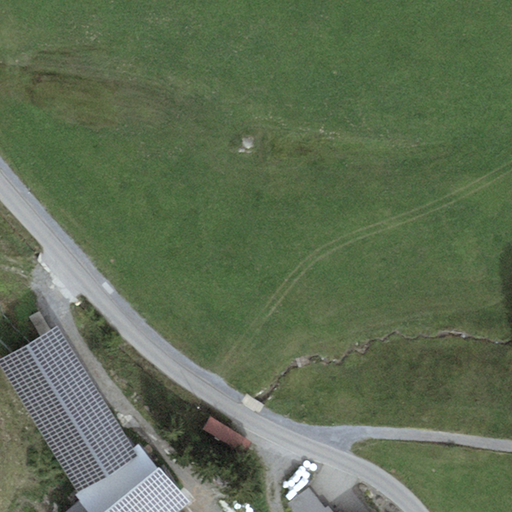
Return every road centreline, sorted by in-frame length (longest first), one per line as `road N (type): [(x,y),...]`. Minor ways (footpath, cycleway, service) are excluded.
road 1 (unclassified): [(411,511),(382,486),(201,392),(122,333),(0,191)]
road 2 (track): [(511,445),(373,430),(312,446)]
